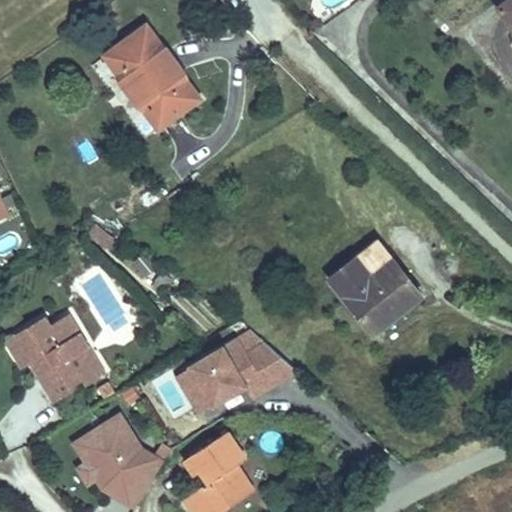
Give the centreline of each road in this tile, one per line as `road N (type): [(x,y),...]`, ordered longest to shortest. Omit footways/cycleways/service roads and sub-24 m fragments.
road 1 (residential): [(511,252),(250,0)]
road 2 (residential): [(378,511),(511,448)]
